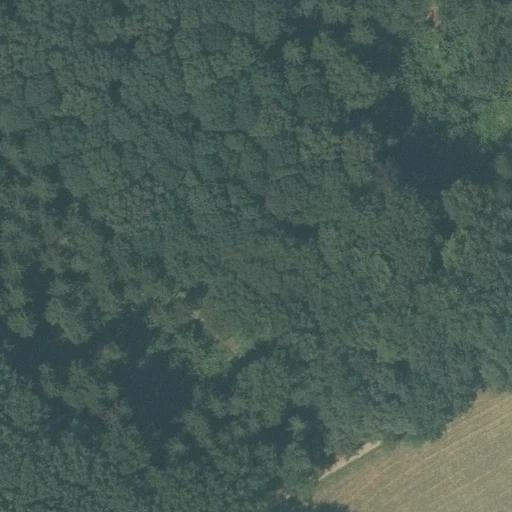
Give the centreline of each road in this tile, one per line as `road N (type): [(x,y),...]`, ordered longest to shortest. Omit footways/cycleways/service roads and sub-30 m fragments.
road 1 (track): [(0,122),(347,457)]
road 2 (unknown): [(128,497),(191,494),(266,466),(511,337)]
road 3 (track): [(511,365),(249,511)]
road 4 (track): [(147,511),(0,402)]
